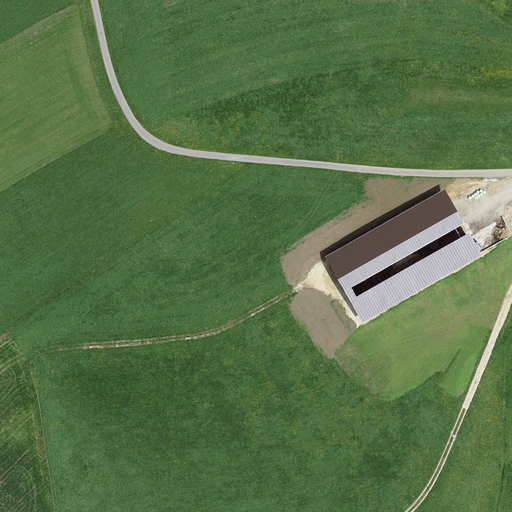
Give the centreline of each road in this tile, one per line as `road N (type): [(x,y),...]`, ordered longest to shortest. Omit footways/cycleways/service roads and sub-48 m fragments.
road 1 (unclassified): [(511,172),(208,155),(150,139),(117,91),(95,0)]
road 2 (track): [(511,292),(448,449),(410,511)]
